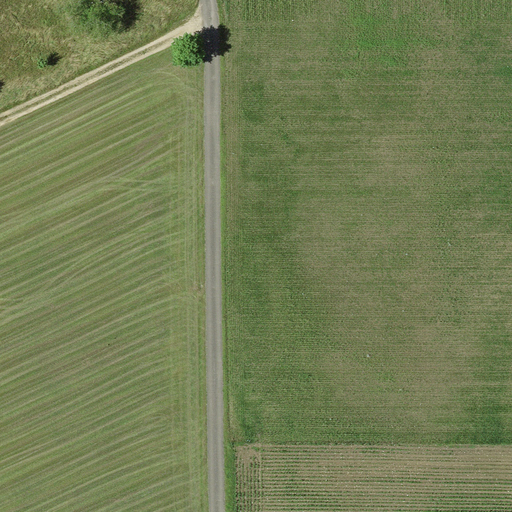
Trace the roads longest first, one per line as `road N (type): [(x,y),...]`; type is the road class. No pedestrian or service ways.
road 1 (track): [(213,511),(206,0)]
road 2 (track): [(209,20),(0,118)]
